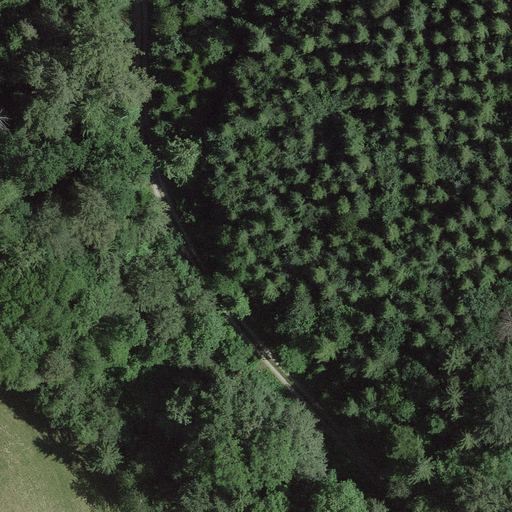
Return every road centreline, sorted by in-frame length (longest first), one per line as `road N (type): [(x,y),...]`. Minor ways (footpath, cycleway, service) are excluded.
road 1 (track): [(144,0),(147,144),(167,213),(225,308),(403,511)]
road 2 (track): [(266,0),(243,32),(207,134),(219,237),(270,326),(257,345)]
